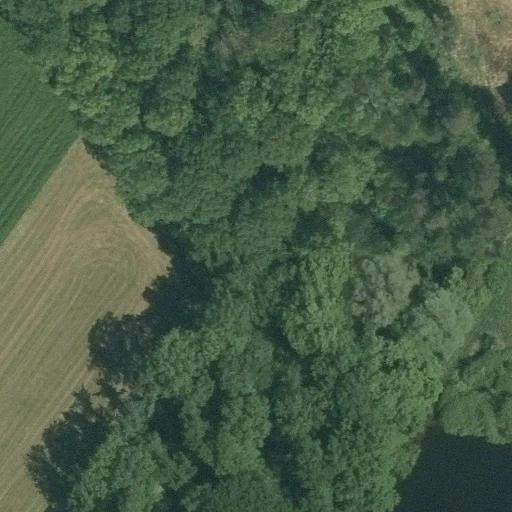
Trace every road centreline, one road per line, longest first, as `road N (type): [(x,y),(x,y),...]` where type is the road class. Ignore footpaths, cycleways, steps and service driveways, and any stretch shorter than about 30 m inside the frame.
road 1 (track): [(76,511),(251,267)]
road 2 (track): [(481,209),(251,267)]
